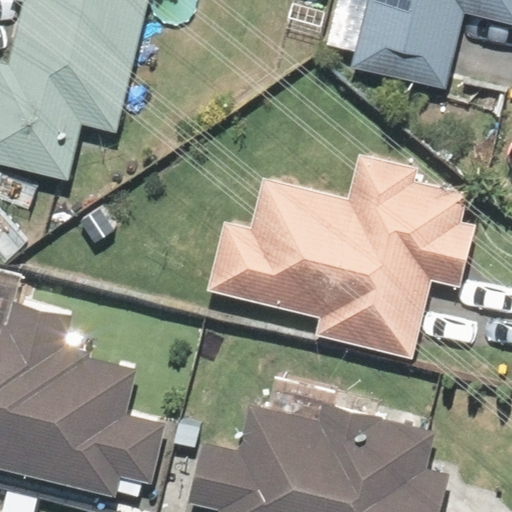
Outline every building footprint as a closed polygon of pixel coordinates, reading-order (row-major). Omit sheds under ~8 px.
[(118,131),(147,0),(25,0),(11,64),(0,61),(0,162),(69,179),(82,122),(118,131)] [(511,0),(369,0),(352,82),(443,102),(462,14),(511,24),(511,0)] [(217,219),(202,293),(314,316),(309,339),(406,360),(423,279),(462,287),(474,228),(449,222),(457,185),(402,174),(405,160),(350,149),(341,194),(255,176),(245,225),(217,219)] [(0,471),(143,500),(159,419),(133,414),(142,370),(61,354),(69,313),(0,299),(0,471)] [(225,502),(222,511),(438,511),(449,471),(420,464),(428,432),(320,404),(315,424),(244,406),(234,446),(193,436),(179,490),(225,502)]
